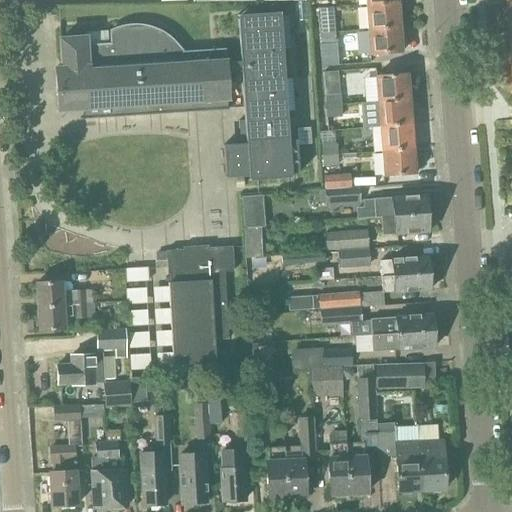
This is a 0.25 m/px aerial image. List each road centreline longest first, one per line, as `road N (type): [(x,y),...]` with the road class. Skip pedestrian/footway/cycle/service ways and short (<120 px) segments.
road 1 (residential): [(488,511),(447,0)]
road 2 (residential): [(11,511),(0,326)]
